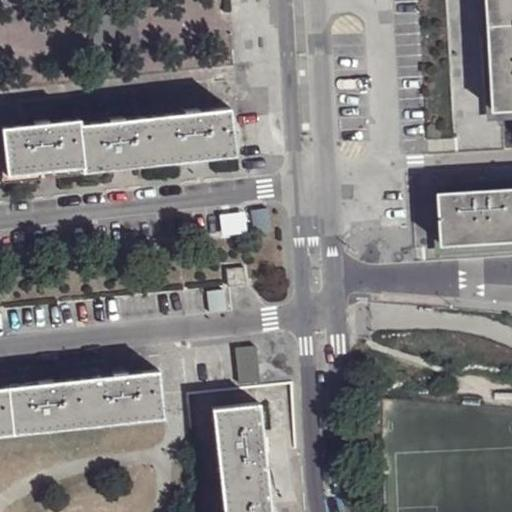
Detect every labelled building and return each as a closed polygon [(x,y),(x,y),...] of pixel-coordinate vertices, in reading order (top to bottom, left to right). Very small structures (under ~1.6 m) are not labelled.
[(511,0),(490,0),(492,28),(511,27),(511,0)] [(496,118),(511,116),(511,27),(492,28),(496,118)] [(158,123),(163,170),(240,162),(235,116),(158,123)] [(163,170),(158,123),(82,131),(85,174),(87,178),(163,170)] [(85,174),(82,131),(81,126),(6,134),(10,181),(85,174)] [(511,188),(510,188),(459,192),(441,193),(443,248),(511,244),(511,188)] [(251,292),(248,274),(231,277),(232,293),(251,292)] [(260,381),(256,345),(234,348),(238,383),(260,381)] [(168,426),(161,378),(85,386),(92,434),(168,426)] [(92,434),(85,386),(10,394),(16,441),(92,434)] [(0,443),(16,441),(10,394),(0,395),(0,443)] [(264,410),(219,416),(227,491),(272,485),(264,410)] [(274,511),(272,485),(227,491),(229,511),(274,511)]
